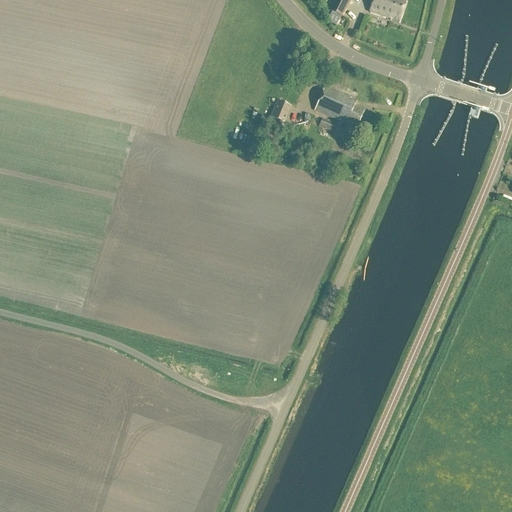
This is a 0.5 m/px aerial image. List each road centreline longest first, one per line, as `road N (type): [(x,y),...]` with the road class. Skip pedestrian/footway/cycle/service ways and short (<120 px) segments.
road 1 (unclassified): [(240,511),(418,81)]
road 2 (unclassified): [(345,511),(511,118)]
road 3 (unclassified): [(418,81),(343,50),(282,0)]
